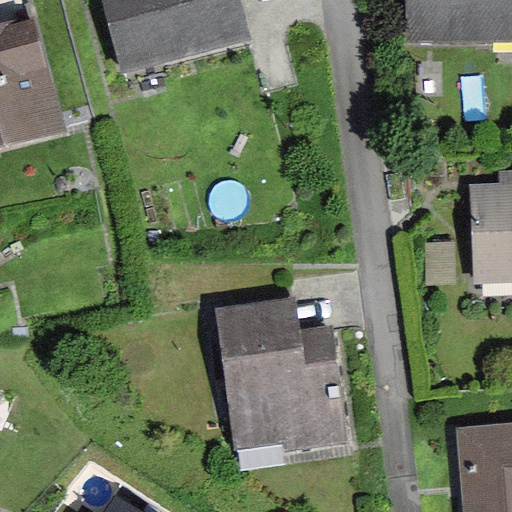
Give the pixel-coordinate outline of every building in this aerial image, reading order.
[(223,0),(95,0),(122,92),(240,58),(223,0)] [(511,0),(411,0),(413,47),(511,43),(511,0)] [(34,26),(0,34),(0,151),(61,136),(34,26)] [(511,185),(471,187),(475,279),(511,277),(511,185)] [(288,297),(210,310),(235,460),(347,441),(328,332),(295,338),(288,297)] [(511,511),(511,429),(458,435),(465,511),(511,511)] [(140,511),(115,495),(103,511),(140,511)]
